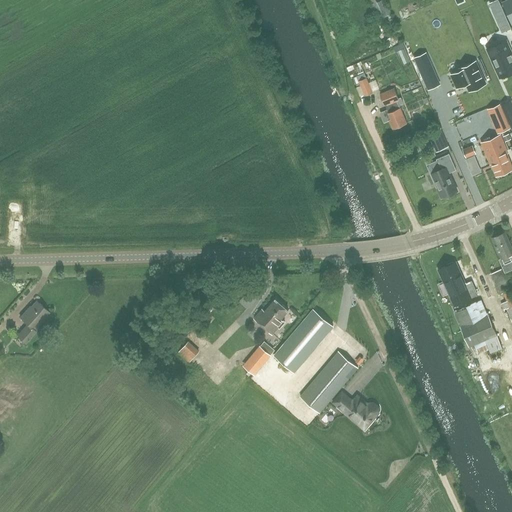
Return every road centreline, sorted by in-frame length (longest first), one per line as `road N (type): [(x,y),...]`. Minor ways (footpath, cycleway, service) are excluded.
road 1 (tertiary): [(339,251),(0,261)]
road 2 (tertiary): [(339,251),(413,242),(511,201)]
road 3 (track): [(421,239),(357,103)]
